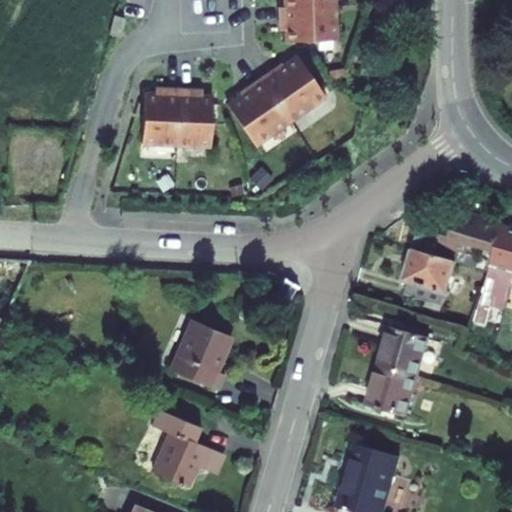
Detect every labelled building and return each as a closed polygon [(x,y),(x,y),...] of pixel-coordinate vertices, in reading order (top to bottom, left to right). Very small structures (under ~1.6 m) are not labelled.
[(287,0),(288,9),(337,7),(337,0),(287,0)] [(337,7),(288,9),(281,9),(281,24),(288,24),(289,43),(339,41),(337,7)] [(114,36),(125,39),(129,20),(119,17),(114,36)] [(276,70),(263,78),(293,122),(328,97),(299,57),(277,72),(276,70)] [(230,106),(259,146),(293,122),(263,78),(250,88),(251,91),(230,106)] [(148,91),(146,141),(180,142),(182,85),(166,85),(166,92),(148,91)] [(197,86),(182,85),(180,142),(214,143),(215,93),(196,93),(197,86)] [(409,238),(435,246),(438,234),(495,251),(507,220),(508,217),(458,201),(455,213),(446,210),(443,219),(417,211),(409,238)] [(511,222),(507,220),(495,251),(491,262),(490,266),(511,273),(511,222)] [(440,294),(452,251),(435,246),(409,238),(400,269),(407,271),(404,283),(440,294)] [(503,305),(511,280),(511,273),(490,266),(479,296),(503,305)] [(303,284),(288,277),(282,291),(296,298),(303,284)] [(387,316),(375,355),(413,366),(425,328),(387,316)] [(238,340),(197,322),(176,373),(222,393),(229,378),(223,375),(238,340)] [(401,407),(413,366),(375,355),(363,396),(401,407)] [(197,428),(163,413),(157,428),(175,437),(158,475),(191,490),(200,472),(208,475),(218,452),(191,441),(197,428)] [(396,448),(353,436),(341,473),(384,486),(396,448)] [(384,486),(341,473),(333,498),(376,511),(384,486)]
